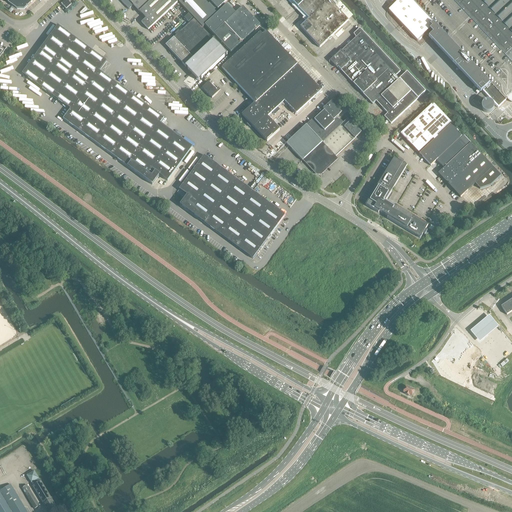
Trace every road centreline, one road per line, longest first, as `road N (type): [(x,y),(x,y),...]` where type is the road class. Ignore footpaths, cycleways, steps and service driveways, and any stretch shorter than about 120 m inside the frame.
road 1 (unclassified): [(338,210),(218,129),(94,0)]
road 2 (secondary): [(0,184),(168,313)]
road 3 (secondary): [(334,415),(511,492)]
road 4 (unclassified): [(385,135),(254,0)]
road 5 (secondary): [(511,482),(341,406)]
road 6 (secondary): [(168,313),(323,409)]
road 7 (secondary): [(328,399),(168,313)]
road 8 (primary): [(323,409),(282,466),(222,511)]
road 9 (primary): [(418,287),(378,323),(328,399)]
road 10 (primary): [(341,406),(386,334),(430,294)]
road 11 (primary): [(239,511),(285,478),(334,415)]
road 12 (unclassified): [(438,224),(453,203),(385,135)]
